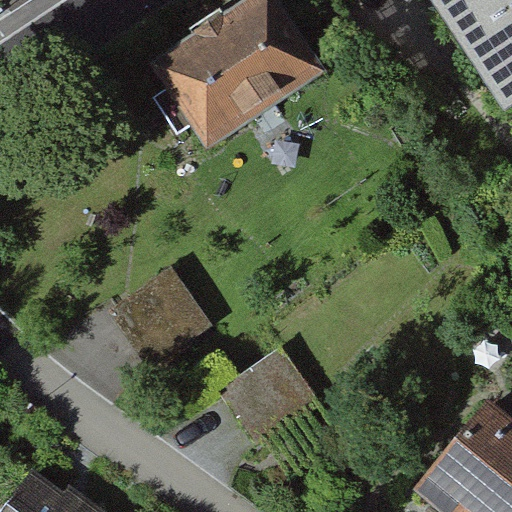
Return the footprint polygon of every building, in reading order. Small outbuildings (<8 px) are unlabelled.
[(280,0),(273,0),(159,73),(216,163),(336,86),(280,0)] [(511,0),(433,0),(511,114),(511,0)] [(179,267),(114,310),(133,339),(157,373),(221,330),(179,267)] [(288,354),(225,398),(246,429),(266,457),(329,413),(288,354)] [(511,511),(511,419),(503,412),(433,497),(451,511),(511,511)] [(95,511),(39,476),(16,511),(95,511)]
